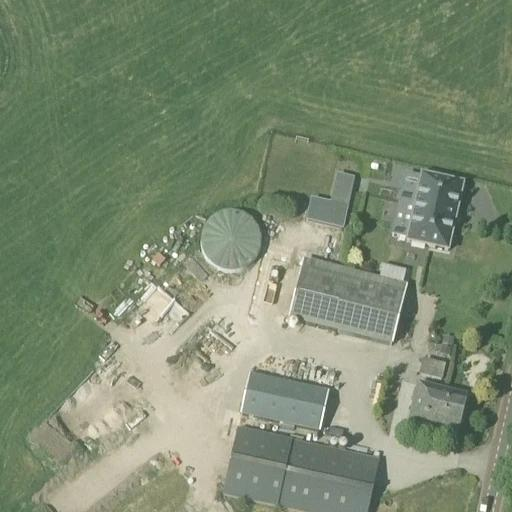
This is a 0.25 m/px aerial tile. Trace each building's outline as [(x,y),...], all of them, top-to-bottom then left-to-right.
[(448,255),(464,186),(420,177),(419,180),(404,177),(390,238),(405,242),(404,245),(448,255)] [(229,275),(234,275),(239,274),(243,272),(248,269),(251,266),(255,262),(257,257),(259,253),(259,248),(259,242),(258,237),(257,233),(254,228),(251,224),(247,221),(243,219),(238,217),(233,216),(228,216),(223,216),(218,218),(214,220),(210,223),(206,227),(203,231),(201,236),(200,241),(200,246),(200,251),(201,256),(204,260),(206,264),(210,268),(214,271),(219,273),(224,275),(229,275)] [(392,348),(406,289),(304,264),(289,322),(392,348)] [(401,288),(405,274),(381,268),(378,282),(401,288)] [(154,356),(176,368),(202,323),(180,310),(154,356)] [(453,342),(442,340),(441,348),(451,350),(453,342)] [(445,368),(422,363),(418,378),(441,384),(445,368)] [(328,394),(248,378),(240,418),(319,435),(328,394)] [(466,399),(417,387),(407,426),(456,438),(466,399)] [(281,511),(367,511),(378,463),(236,432),(221,499),(281,511)] [(179,503),(192,495),(182,479),(169,487),(179,503)]
